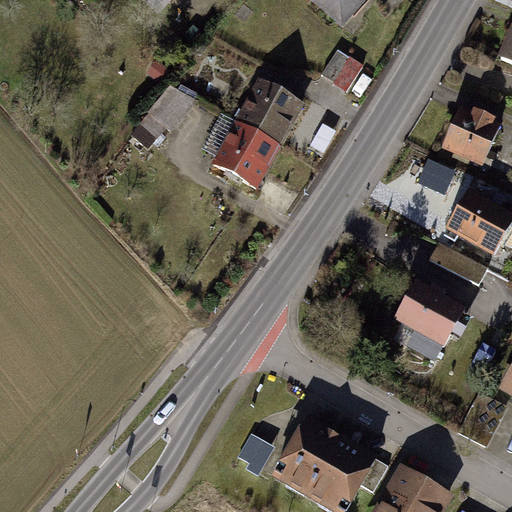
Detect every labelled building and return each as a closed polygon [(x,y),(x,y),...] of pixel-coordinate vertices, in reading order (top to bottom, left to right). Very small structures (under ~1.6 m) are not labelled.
[(315,0),(343,24),(364,0),(315,0)] [(511,40),(503,59),(511,63),(511,40)] [(340,52),(323,77),(348,93),(365,68),(340,52)] [(262,84),(240,125),(281,148),(304,107),(262,84)] [(197,103),(173,88),(150,114),(172,133),(197,103)] [(461,112),(445,149),(485,167),(502,131),(492,126),(494,121),(478,113),(476,119),(461,112)] [(240,125),(216,166),(258,189),(281,148),(240,125)] [(511,218),(469,194),(449,228),(497,256),(504,245),(511,229),(511,218)] [(440,244),(431,262),(481,288),(490,270),(440,244)] [(418,285),(398,321),(420,333),(412,346),(437,360),(444,347),(446,348),(467,312),(418,285)] [(481,394),(460,434),(487,448),(508,408),(481,394)] [(309,422),(277,479),(291,486),(300,484),(310,490),(306,496),(321,504),(332,502),(347,511),(362,486),(377,461),(309,422)] [(391,469),(377,461),(362,486),(376,494),(391,469)] [(405,472),(381,511),(442,511),(450,498),(405,472)]
